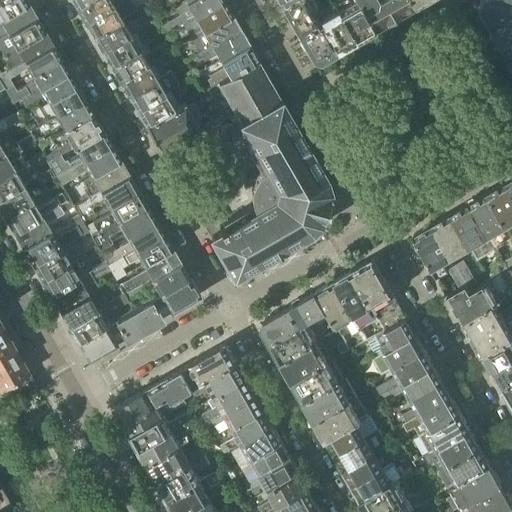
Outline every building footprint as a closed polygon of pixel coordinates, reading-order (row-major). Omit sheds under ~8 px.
[(0,0),(0,17),(27,1),(26,0),(0,0)] [(83,0),(76,4),(85,20),(118,0),(83,0)] [(128,0),(118,0),(85,20),(93,34),(122,17),(117,11),(128,4),(126,1),(128,0)] [(167,30),(179,24),(219,0),(184,0),(174,6),(178,13),(162,22),(167,30)] [(185,30),(189,36),(202,29),(202,30),(231,13),(223,0),(219,0),(179,24),(183,31),(185,30)] [(296,30),(316,18),(317,17),(307,0),(283,0),(280,2),(296,30)] [(356,0),(347,0),(335,7),(354,38),(373,27),(356,0)] [(356,0),(373,27),(413,4),(410,0),(356,0)] [(511,0),(477,0),(475,5),(486,24),(511,8),(511,0)] [(0,35),(36,15),(27,1),(0,17),(0,19),(2,24),(0,25),(0,35)] [(335,7),(317,17),(316,18),(334,50),(354,38),(335,7)] [(125,24),(122,17),(93,34),(102,49),(141,26),(157,16),(152,8),(125,24)] [(511,8),(486,24),(498,44),(511,35),(511,8)] [(196,48),(198,52),(207,47),(240,29),(231,13),(202,30),(202,29),(189,36),(195,48),(196,48)] [(0,44),(11,39),(15,45),(43,29),(36,15),(0,35),(0,44)] [(316,18),(296,30),(311,56),(311,57),(319,59),(319,58),(334,50),(316,18)] [(149,41),(141,26),(102,49),(110,64),(139,47),(149,41)] [(7,63),(9,67),(52,43),(43,29),(15,45),(4,52),(9,61),(7,63),(7,62),(7,63)] [(248,43),(240,29),(207,47),(198,52),(200,55),(202,60),(205,59),(207,57),(216,52),(220,59),(248,43)] [(511,35),(498,44),(511,68),(511,35)] [(166,42),(169,48),(175,45),(172,39),(166,42)] [(110,64),(119,79),(161,54),(168,50),(163,41),(143,53),(139,47),(110,64)] [(0,80),(3,86),(4,88),(12,83),(8,77),(27,66),(31,72),(59,55),(52,43),(9,67),(0,72),(0,80)] [(223,66),(212,72),(208,74),(210,77),(206,79),(210,85),(215,82),(217,81),(257,58),(248,43),(220,59),(223,66)] [(161,54),(119,79),(128,93),(156,76),(165,70),(161,64),(166,62),(161,54)] [(4,88),(8,94),(12,102),(20,97),(67,69),(59,55),(31,72),(34,79),(20,87),(20,88),(16,90),(12,83),(4,88)] [(257,58),(217,81),(249,136),(244,139),(261,169),(260,170),(257,173),(255,176),(253,178),(252,181),(251,184),(250,187),(250,190),(250,191),(250,194),(251,197),(251,200),(252,203),(223,220),(214,203),(197,213),(207,230),(210,234),(209,235),(211,237),(232,272),(231,272),(233,274),(236,273),(235,272),(258,260),(261,259),(261,258),(284,245),(286,244),(286,243),(308,231),(309,231),(311,229),(321,220),(322,219),(323,219),(324,217),(323,216),(324,215),(323,215),(328,195),(329,195),(329,194),(330,194),(331,191),(330,191),(329,189),(325,177),(324,174),(311,152),(311,151),(309,149),(296,126),(295,123),(294,123),(281,101),(282,100),(280,98),(257,58)] [(76,83),(67,69),(20,97),(24,104),(43,93),(47,100),(76,83)] [(160,83),(156,76),(128,93),(136,107),(180,82),(175,74),(160,83)] [(181,81),(180,82),(136,107),(145,122),(182,101),(178,94),(185,89),(181,81)] [(76,83),(47,100),(38,105),(42,111),(46,119),(84,97),(76,83)] [(31,133),(33,138),(45,131),(44,129),(59,121),(62,126),(91,110),(84,97),(46,119),(27,129),(30,133),(31,133)] [(183,100),(182,101),(145,122),(159,147),(162,145),(169,141),(197,125),(183,100)] [(68,135),(73,145),(102,128),(91,110),(62,126),(49,134),(52,139),(54,138),(57,142),(68,135)] [(0,130),(21,118),(17,111),(1,120),(1,119),(0,119),(0,130)] [(0,130),(0,150),(14,142),(9,135),(13,133),(12,131),(24,124),(23,121),(21,118),(0,130)] [(47,160),(51,167),(55,175),(110,143),(102,128),(73,145),(77,151),(63,159),(59,153),(47,160)] [(0,150),(0,175),(24,161),(18,151),(35,142),(33,138),(31,133),(30,133),(14,142),(0,150)] [(169,141),(162,145),(170,159),(177,155),(169,141)] [(110,143),(55,175),(59,182),(86,167),(90,174),(119,157),(110,143)] [(84,192),(86,196),(128,172),(119,157),(90,174),(81,180),(85,186),(83,187),(86,191),(84,192)] [(0,175),(0,196),(51,167),(47,160),(46,158),(28,168),(24,161),(0,175)] [(0,196),(0,207),(4,215),(33,199),(28,190),(55,175),(51,167),(0,196)] [(73,204),(78,213),(81,218),(92,211),(89,205),(104,197),(108,204),(136,187),(128,172),(86,196),(73,204)] [(487,192),(507,225),(511,222),(511,189),(511,190),(505,182),(487,192)] [(90,222),(85,225),(87,229),(90,233),(145,202),(136,187),(108,204),(111,210),(90,222)] [(4,215),(13,230),(65,199),(60,191),(36,205),(33,199),(4,215)] [(487,192),(468,203),(473,211),(475,210),(483,224),(480,227),(485,236),(487,235),(495,248),(503,243),(500,238),(511,232),(507,225),(487,192)] [(13,230),(22,246),(50,229),(46,221),(63,211),(62,210),(73,204),(68,197),(65,199),(13,230)] [(90,233),(91,237),(98,248),(111,240),(107,234),(121,226),(125,233),(154,216),(145,202),(90,233)] [(468,203),(450,214),(469,246),(473,253),(484,247),(487,253),(495,248),(487,235),(485,236),(480,227),(483,224),(475,210),(473,211),(468,203)] [(22,246),(31,261),(74,237),(87,229),(85,225),(83,223),(81,218),(78,213),(71,216),(76,224),(54,236),(50,229),(22,246)] [(450,214),(431,224),(435,232),(438,231),(447,245),(443,248),(449,258),(451,257),(466,283),(474,278),(460,252),(469,246),(450,214)] [(102,255),(106,261),(107,263),(162,231),(154,216),(125,233),(128,239),(102,255)] [(448,269),(459,287),(466,283),(451,257),(449,258),(443,248),(447,245),(438,231),(435,232),(431,224),(414,235),(437,275),(448,269)] [(107,263),(111,269),(124,262),(125,263),(138,255),(141,262),(170,245),(162,231),(107,263)] [(31,261),(41,277),(69,261),(83,253),(74,237),(31,261)] [(121,282),(126,290),(179,260),(170,245),(141,262),(145,268),(121,282)] [(69,261),(41,277),(50,292),(92,268),(83,253),(69,261)] [(511,256),(503,261),(507,269),(511,266),(511,256)] [(351,270),(385,330),(406,318),(372,258),(351,270)] [(124,292),(128,298),(139,291),(139,288),(142,286),(148,297),(187,274),(179,260),(126,290),(124,292)] [(50,292),(59,308),(87,292),(97,286),(92,278),(109,268),(110,270),(111,269),(107,263),(106,261),(92,268),(50,292)] [(459,287),(448,293),(463,321),(495,303),(511,292),(511,277),(508,271),(507,269),(503,261),(487,270),(491,278),(478,285),(474,278),(466,283),(459,287)] [(351,270),(334,280),(361,328),(367,339),(376,335),(385,330),(351,270)] [(187,274),(148,297),(115,317),(126,335),(160,315),(199,294),(196,289),(191,280),(190,277),(189,277),(187,274)] [(334,280),(314,291),(338,331),(342,339),(344,338),(337,325),(346,320),(353,332),(361,328),(334,280)] [(59,308),(68,325),(123,292),(118,284),(91,299),(87,292),(59,308)] [(263,327),(282,362),(338,331),(314,291),(265,320),(264,320),(262,327),(263,327)] [(128,298),(124,292),(123,292),(68,325),(77,340),(105,322),(115,317),(110,309),(126,300),(126,299),(128,298)] [(463,321),(473,337),(481,333),(480,331),(493,324),(495,326),(504,321),(503,320),(511,314),(511,306),(511,305),(500,311),(495,303),(463,321)] [(473,337),(482,354),(511,336),(511,314),(503,320),(504,321),(495,326),(493,324),(480,331),(481,333),(473,337)] [(105,322),(77,340),(88,358),(126,335),(115,317),(105,322)] [(376,335),(385,351),(385,350),(415,334),(406,318),(385,330),(376,335)] [(282,362),(294,382),(325,363),(319,352),(336,342),(342,352),(350,348),(344,338),(342,339),(338,331),(282,362)] [(0,361),(18,352),(17,351),(17,348),(14,342),(11,341),(6,333),(0,336),(0,361)] [(388,358),(393,367),(424,349),(415,334),(385,350),(385,351),(365,361),(358,365),(362,372),(388,358)] [(511,336),(482,354),(493,372),(500,367),(499,366),(511,358),(511,336)] [(246,377),(236,361),(226,342),(207,353),(189,363),(182,368),(180,369),(172,373),(169,375),(115,406),(124,422),(179,391),(180,393),(191,387),(195,395),(203,391),(207,398),(208,399),(216,395),(246,377)] [(372,389),(376,397),(433,365),(424,349),(393,367),(398,374),(372,389)] [(0,388),(6,385),(29,372),(27,369),(28,367),(25,361),(22,360),(18,352),(0,361),(0,388)] [(493,372),(501,387),(511,381),(511,358),(499,366),(500,367),(493,372)] [(294,382),(304,400),(336,382),(325,363),(294,382)] [(406,389),(412,398),(442,381),(433,365),(376,397),(379,404),(406,389)] [(29,372),(6,385),(12,395),(34,382),(29,372)] [(254,392),(246,377),(216,395),(208,399),(212,408),(202,413),(206,419),(207,419),(254,392)] [(402,414),(406,422),(451,396),(442,381),(412,398),(416,406),(402,414)] [(511,381),(501,387),(511,405),(511,381)] [(304,400),(316,420),(347,401),(336,382),(304,400)] [(124,422),(130,432),(163,414),(185,402),(180,393),(179,391),(124,422)] [(228,416),(233,425),(263,408),(254,392),(207,419),(206,419),(198,424),(202,430),(207,427),(214,424),(228,416)] [(416,424),(421,433),(460,412),(451,396),(406,422),(394,429),(397,435),(416,424)] [(316,420),(327,440),(361,418),(350,399),(347,401),(316,420)] [(220,444),(224,451),(230,448),(272,424),(263,408),(233,425),(238,434),(220,444)] [(138,447),(185,422),(191,418),(187,411),(168,423),(163,414),(130,432),(138,447)] [(408,453),(413,462),(470,429),(460,412),(421,433),(419,434),(425,444),(408,453)] [(361,418),(327,440),(335,455),(365,436),(379,429),(370,414),(361,418)] [(138,447),(147,464),(181,445),(176,437),(189,429),(185,422),(138,447)] [(230,448),(234,455),(238,453),(243,461),(280,439),(272,424),(230,448)] [(433,458),(439,469),(480,447),(470,429),(413,462),(417,468),(433,458)] [(335,455),(344,471),(388,446),(383,436),(370,444),(365,436),(335,455)] [(246,471),(250,478),(290,455),(280,439),(243,461),(248,470),(246,471)] [(147,464),(157,481),(204,455),(200,447),(186,455),(181,445),(147,464)] [(344,471),(352,485),(393,460),(395,459),(388,446),(344,471)] [(442,476),(448,486),(490,464),(480,447),(439,469),(438,469),(442,477),(442,476)] [(157,481),(167,498),(200,480),(195,471),(209,464),(204,455),(157,481)] [(264,480),(269,489),(299,472),(290,455),(250,478),(246,480),(248,484),(245,485),(248,489),(264,480)] [(352,485),(361,500),(396,479),(404,474),(400,467),(397,468),(393,460),(352,485)] [(453,494),(459,507),(502,484),(490,464),(448,486),(453,494)] [(260,505),(263,511),(264,511),(308,487),(299,472),(269,489),(274,497),(260,505)] [(211,487),(205,477),(200,480),(167,498),(174,511),(181,511),(207,498),(227,487),(223,480),(216,484),(211,487)] [(361,500),(367,511),(387,511),(408,500),(396,479),(361,500)] [(181,511),(218,511),(214,504),(237,492),(232,484),(227,487),(207,498),(181,511)] [(511,501),(502,484),(459,507),(462,511),(496,511),(511,503),(511,501)] [(280,511),(282,511),(299,511),(316,503),(308,487),(264,511),(280,511)] [(387,511),(432,511),(440,508),(433,497),(413,509),(408,500),(387,511)] [(321,511),(316,503),(299,511),(321,511)] [(511,511),(511,503),(496,511),(511,511)]
